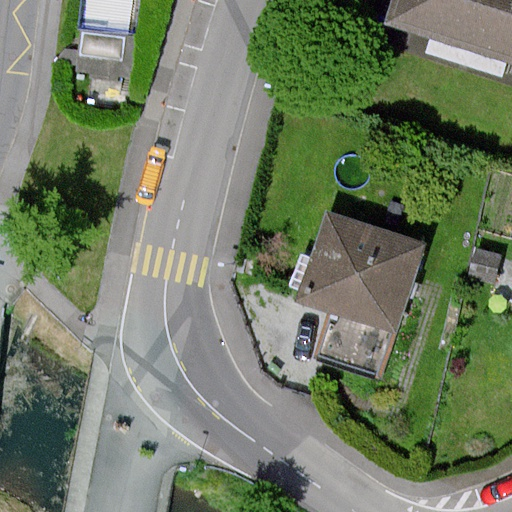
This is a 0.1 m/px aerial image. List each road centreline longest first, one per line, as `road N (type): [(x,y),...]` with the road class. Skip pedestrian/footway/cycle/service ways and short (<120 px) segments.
road 1 (residential): [(149,344),(216,83),(247,0)]
road 2 (residential): [(149,344),(362,511)]
